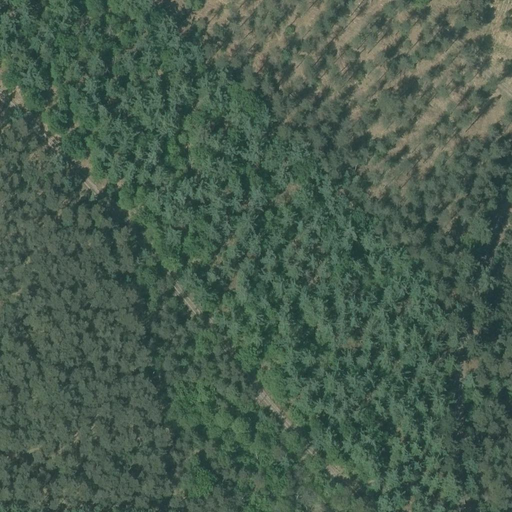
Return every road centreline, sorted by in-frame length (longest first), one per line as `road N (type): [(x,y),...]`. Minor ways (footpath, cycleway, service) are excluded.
road 1 (track): [(461,511),(465,335),(492,226),(511,194)]
road 2 (track): [(511,92),(406,0)]
